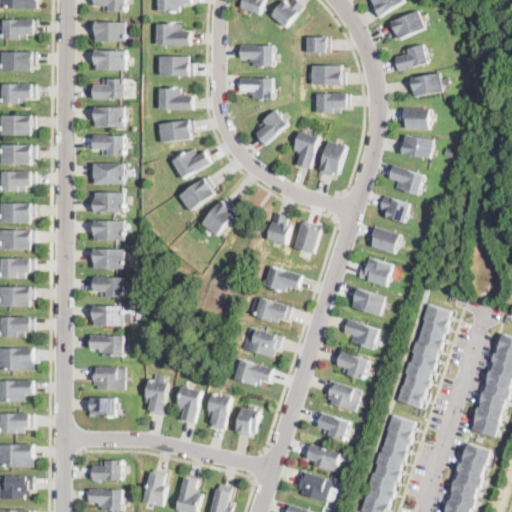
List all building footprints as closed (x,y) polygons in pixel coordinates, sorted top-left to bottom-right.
[(127,0),(127,9),(106,8),(106,4),(96,4),(96,0),(127,0)] [(181,9),(162,9),(161,0),(193,0),(193,1),(185,1),(185,5),(181,5),(181,9)] [(265,0),(261,13),(242,6),(244,0),(265,0)] [(303,0),(307,4),(288,25),(273,12),(284,0),(288,0),(290,2),(291,0),(303,0)] [(406,0),(381,14),(373,0),(406,0)] [(429,26),(401,38),(393,21),(421,8),(429,26)] [(37,21),(37,31),(37,33),(28,33),(28,39),(6,38),(6,34),(4,34),(4,31),(6,31),(6,27),(4,27),(4,22),(6,22),(6,19),(37,19),(37,21)] [(127,39),(97,39),(97,20),(128,20),(127,39)] [(184,30),(193,30),(193,42),(160,43),(160,22),(184,22),(184,30)] [(332,51),(311,51),(311,34),(332,35),(332,51)] [(431,60),(402,69),(398,56),(411,52),(410,47),(425,42),(431,60)] [(275,65),(256,65),(256,60),(253,60),(253,57),(242,57),(242,43),(275,43),(275,65)] [(128,68),(100,68),(100,62),(96,62),(97,49),(129,49),(128,68)] [(34,69),(5,69),(5,50),(38,50),(38,63),(34,63),(34,69)] [(191,60),(196,60),(196,73),(163,73),(164,55),(191,55),(191,60)] [(347,83),(315,83),(316,63),(343,63),(343,69),(347,69),(347,83)] [(443,70),(444,76),(451,75),(452,81),(445,83),(446,90),(416,96),(413,76),(443,70)] [(127,97),(95,96),(95,83),(110,83),(110,76),(128,76),(127,97)] [(275,97),(255,97),(256,92),(253,92),(253,90),(242,90),(242,76),(275,76),(275,97)] [(35,84),(35,96),(35,97),(27,97),(27,103),(5,102),(5,99),(3,99),(3,95),(5,95),(5,92),(3,92),(3,86),(5,86),(5,83),(35,83),(35,84)] [(183,93),(195,93),(195,107),(163,107),(163,86),(183,86),(183,93)] [(352,105),(342,105),(342,111),(320,111),(320,91),(352,92),(352,105)] [(126,118),(126,126),(98,125),(98,121),(95,121),(95,106),(126,107),(126,118)] [(433,127),(408,127),(408,107),(433,107),(433,127)] [(291,122),(268,142),(259,132),(270,122),(266,119),(278,108),(291,122)] [(34,127),(34,129),(33,129),(33,134),(5,134),(5,115),(34,115),(34,127)] [(194,136),(165,140),(163,122),(195,117),(197,130),(194,131),(194,136)] [(323,136),(312,167),(299,163),(303,151),(295,148),(302,129),(323,136)] [(434,156),(404,151),(407,133),(437,137),(434,156)] [(125,135),(125,153),(104,153),(104,148),(95,148),(95,135),(125,135)] [(349,145),(340,172),(335,170),(333,175),(321,171),(331,139),(349,145)] [(33,163),(5,164),(5,145),(34,144),(34,159),(33,159),(33,163)] [(456,148),(453,155),(447,153),(449,145),(456,148)] [(213,160),(184,176),(175,159),(195,147),(198,152),(206,147),(213,160)] [(126,176),(126,183),(97,183),(97,177),(96,177),(96,164),(96,163),(126,163),(126,176)] [(421,192),(400,186),(401,179),(392,176),(395,164),(426,173),(421,192)] [(34,171),(34,185),(26,185),(26,190),(5,190),(5,186),(3,186),(3,183),(5,183),(5,179),(3,179),(3,174),(5,174),(5,171),(34,171)] [(193,208),(183,193),(208,175),(215,184),(212,186),(216,192),(193,208)] [(126,212),(95,212),(95,197),(98,196),(98,192),(125,192),(126,212)] [(406,221),(387,214),(390,205),(384,203),(387,193),(413,202),(406,221)] [(239,210),(219,233),(204,220),(226,196),(236,205),(234,206),(239,210)] [(33,222),(4,223),(4,203),(34,203),(35,217),(33,217),(33,222)] [(289,214),(287,222),(292,223),(288,242),(269,238),(273,219),(274,220),(277,211),(289,214)] [(126,238),(96,237),(97,218),(127,218),(126,238)] [(323,224),(315,251),(297,245),(305,219),(323,224)] [(396,252),(372,244),(379,225),(403,233),(396,252)] [(34,249),(3,249),(3,230),(35,230),(35,243),(34,243),(34,249)] [(125,261),(125,268),(96,268),(96,262),(94,262),(94,249),(125,249),(125,261)] [(396,263),(390,285),(360,276),(364,262),(368,263),(370,256),(396,263)] [(33,260),(33,270),(33,272),(25,272),(25,277),(4,277),(4,273),(2,273),(2,272),(2,270),(4,270),(4,266),(2,266),(2,260),(4,260),(4,257),(33,258),(33,260)] [(301,286),(294,284),(293,287),(288,286),(287,289),(268,283),(274,263),(305,273),(301,286)] [(125,291),(125,296),(103,296),(103,290),(92,290),(92,289),(92,276),(109,276),(109,277),(125,277),(125,291)] [(33,299),(33,301),(32,301),(32,306),(4,305),(4,286),(33,286),(33,299)] [(382,314),(353,304),(359,286),(388,296),(382,314)] [(294,308),(291,318),(291,320),(280,316),(279,322),(257,315),(261,303),(263,297),(295,307),(294,308)] [(429,301),(424,318),(426,318),(419,340),(416,339),(413,350),(415,351),(412,360),(410,359),(407,371),(409,372),(405,383),(403,383),(398,398),(423,406),(427,391),(425,391),(427,384),(430,385),(433,379),(430,378),(434,368),(435,368),(439,357),(437,357),(440,348),(441,348),(445,336),(444,335),(452,309),(429,301)] [(125,320),(125,324),(97,324),(97,319),(94,319),(94,305),(125,305),(125,320)] [(33,318),(33,329),(33,330),(24,330),(24,335),(21,335),(21,336),(4,336),(3,332),(2,332),(2,329),(4,329),(4,326),(2,326),(2,319),(4,319),(4,317),(33,316),(33,318)] [(379,344),(377,349),(354,341),(356,334),(347,331),(352,318),(382,330),(378,342),(379,343),(379,344)] [(284,337),(281,348),(277,348),(275,356),(245,348),(251,327),(284,336),(284,337)] [(474,428),(479,414),(477,413),(480,405),(482,406),(484,401),(481,400),(484,388),(487,389),(489,380),(486,379),(491,364),(493,364),(495,361),(492,360),(496,349),(499,350),(502,340),(500,340),(501,335),(503,336),(505,330),(511,332),(511,394),(511,398),(508,397),(501,419),(503,420),(498,436),(474,428)] [(124,351),(124,356),(105,355),(105,352),(101,352),(101,348),(92,348),(92,334),(108,335),(108,336),(124,336),(124,351)] [(35,370),(0,370),(0,348),(36,348),(36,361),(35,361),(35,370)] [(371,367),(370,368),(369,368),(368,371),(369,372),(367,379),(345,372),(347,366),(337,363),(341,350),(371,359),(370,362),(372,362),(371,367)] [(244,359),(257,364),(258,363),(275,368),(271,381),(262,378),(261,382),(258,381),(257,385),(238,378),(244,359)] [(126,375),(126,382),(126,389),(100,389),(100,385),(96,385),(96,380),(92,380),(92,366),(126,366),(126,375)] [(170,383),(164,415),(150,412),(152,403),(146,401),(150,379),(170,383)] [(360,405),(358,411),(334,403),(335,400),(330,398),(331,393),(328,392),(328,391),(332,379),(364,390),(360,405)] [(36,392),(36,394),(25,393),(25,401),(2,401),(1,399),(1,396),(2,394),(3,380),(36,380),(36,392)] [(203,390),(196,422),(183,419),(185,411),(178,409),(183,386),(203,390)] [(233,397),(226,429),(212,426),(214,416),(209,415),(214,393),(233,397)] [(118,398),(118,402),(121,402),(121,409),(118,409),(118,415),(93,415),(93,409),(93,398),(118,398)] [(255,407),(255,409),(262,411),(256,432),(251,431),(250,435),(237,432),(244,406),(248,408),(249,405),(255,407)] [(351,428),(351,430),(350,429),(348,433),(350,433),(348,440),(326,433),(327,427),(318,424),(322,411),(352,421),(351,423),(353,424),(351,428)] [(393,411),(389,426),(392,428),(384,451),(382,451),(379,461),(381,461),(378,472),(375,471),(372,481),(375,482),(371,496),(368,495),(364,509),(374,511),(389,511),(392,502),(391,502),(393,495),(395,496),(397,489),(395,489),(398,478),(400,479),(403,468),(402,468),(405,458),(407,458),(410,448),(409,447),(418,419),(393,411)] [(33,415),(32,425),(32,427),(25,427),(25,432),(21,432),(21,433),(3,433),(4,428),(1,428),(1,425),(3,425),(3,422),(1,422),(1,415),(3,415),(3,413),(33,413),(33,415)] [(471,442),(492,448),(484,475),(486,475),(482,486),(480,485),(476,496),(479,496),(473,511),(445,511),(450,497),(452,498),(455,489),(453,488),(457,478),(459,478),(461,469),(459,468),(461,460),(464,461),(467,450),(466,449),(468,443),(470,444),(471,442)] [(35,466),(0,466),(0,444),(35,444),(35,466)] [(341,460),(338,470),(318,464),(319,460),(310,457),(310,455),(314,444),(343,453),(341,460)] [(124,461),(124,465),(124,479),(93,479),(93,465),(102,465),(102,461),(124,461)] [(170,485),(165,506),(146,502),(154,469),(167,472),(165,484),(170,485)] [(330,499),(329,501),(304,493),(305,490),(301,489),(303,484),(299,483),(303,469),(336,480),(330,499)] [(26,498),(0,498),(0,476),(35,476),(35,489),(30,489),(30,494),(26,494),(26,498)] [(204,493),(200,511),(195,511),(179,508),(186,477),(200,480),(198,488),(201,489),(200,493),(204,493)] [(236,502),(233,511),(213,511),(220,483),(234,486),(230,500),(236,502)] [(125,505),(125,510),(104,509),(104,505),(100,505),(100,502),(91,502),(91,488),(124,489),(124,503),(125,503),(125,505)]
